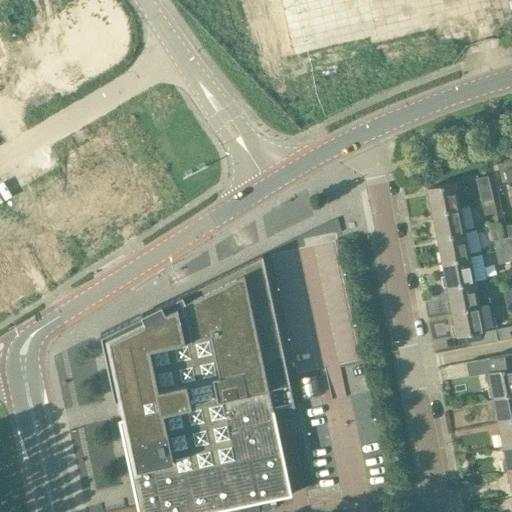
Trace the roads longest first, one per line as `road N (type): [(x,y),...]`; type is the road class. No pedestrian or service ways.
road 1 (residential): [(441,511),(368,132)]
road 2 (tertiary): [(113,285),(333,149)]
road 3 (residential): [(333,149),(237,0)]
road 4 (tertiary): [(368,132),(511,80)]
road 5 (tertiary): [(13,360),(82,317),(113,285)]
road 6 (tertiary): [(113,285),(69,297),(0,337)]
road 7 (tertiary): [(51,511),(39,457),(6,397)]
